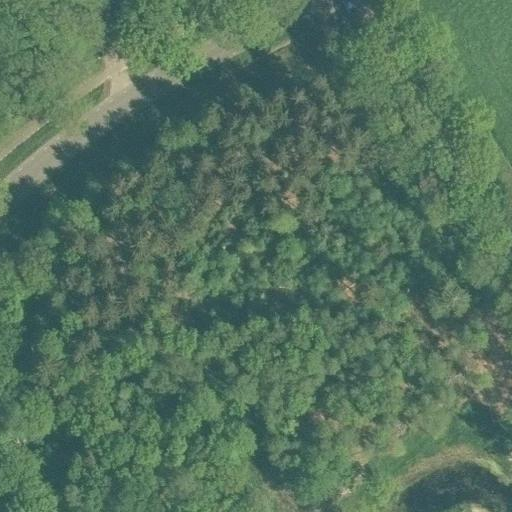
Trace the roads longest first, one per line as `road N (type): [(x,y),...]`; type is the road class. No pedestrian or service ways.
road 1 (primary): [(0,203),(127,104),(312,0)]
road 2 (unclassified): [(511,252),(347,0)]
